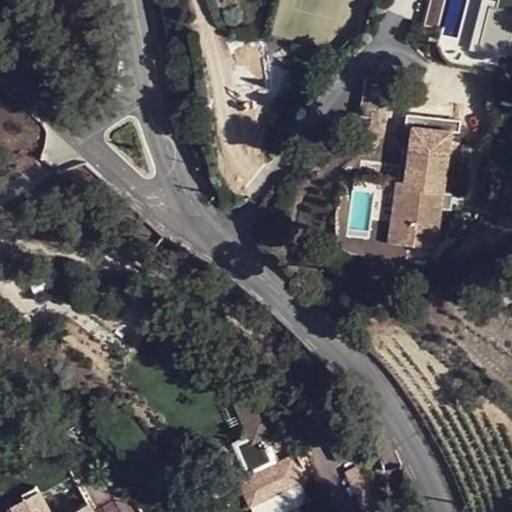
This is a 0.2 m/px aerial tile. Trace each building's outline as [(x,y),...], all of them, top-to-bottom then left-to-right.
[(414,126),(411,149),(434,151),(437,127),(414,126)] [(413,234),(428,235),(434,236),(439,206),(446,206),(448,192),(443,191),(447,156),(434,151),(411,149),(405,182),(404,193),(397,192),(392,220),(410,222),(409,234),(413,234)] [(412,244),(413,234),(409,234),(410,222),(392,220),(390,242),(412,244)] [(427,246),(428,235),(413,234),(412,244),(427,246)] [(242,482),(253,505),(319,479),(305,447),(290,453),(294,461),(278,466),(265,436),(286,427),(269,389),(241,400),(255,434),(238,440),(253,476),(242,482)] [(17,511),(59,511),(60,511),(44,483),(11,500),(17,511)] [(378,500),(371,484),(363,488),(369,504),(378,500)] [(60,511),(59,511),(103,511),(94,494),(60,511)] [(363,511),(382,511),(380,503),(363,508),(363,511)]
